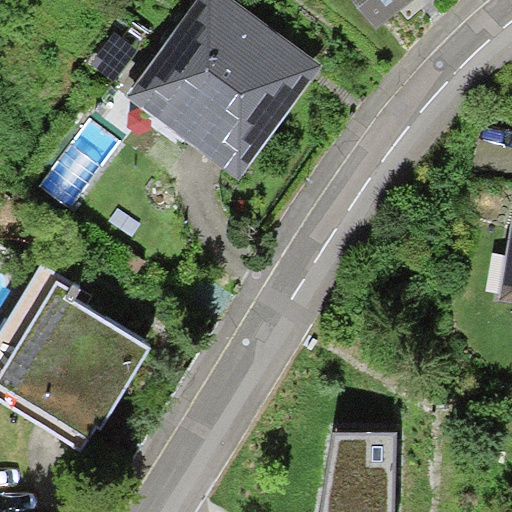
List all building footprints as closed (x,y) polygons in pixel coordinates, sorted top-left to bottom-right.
[(316,71),(217,0),(201,0),(128,102),(236,180),(316,71)] [(338,0),(361,30),(400,0),(338,0)] [(511,213),(501,310),(511,311),(511,213)] [(84,295),(40,269),(0,336),(0,404),(91,459),(154,354),(77,308),(84,295)] [(394,511),(398,428),(333,427),(319,511),(394,511)]
